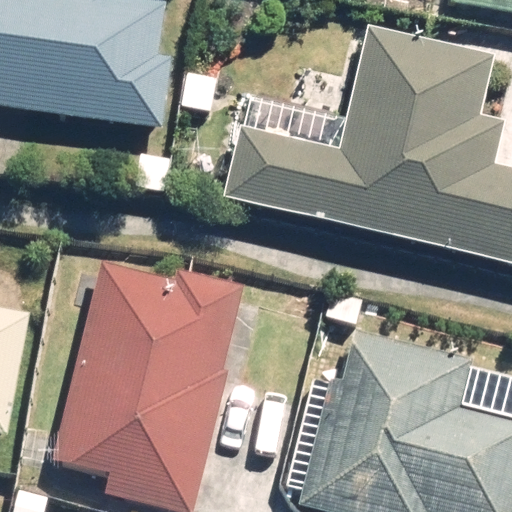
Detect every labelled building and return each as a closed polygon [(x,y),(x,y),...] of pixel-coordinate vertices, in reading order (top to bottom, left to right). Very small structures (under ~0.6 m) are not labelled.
[(224,82),(173,73),(183,11),(109,0),(0,0),(0,120),(3,104),(166,127),(169,107),(219,115),(224,82)] [(511,0),(443,0),(511,12),(511,0)] [(350,127),(260,104),(237,196),(511,266),(511,167),(504,165),(511,132),(511,126),(484,120),(498,65),(374,33),(350,127)] [(107,262),(65,464),(116,474),(111,502),(157,511),(201,511),(247,292),(107,262)] [(0,440),(11,443),(37,324),(0,315),(0,440)] [(511,511),(511,421),(468,412),(480,356),(350,328),(311,511),(313,511),(511,511)]
